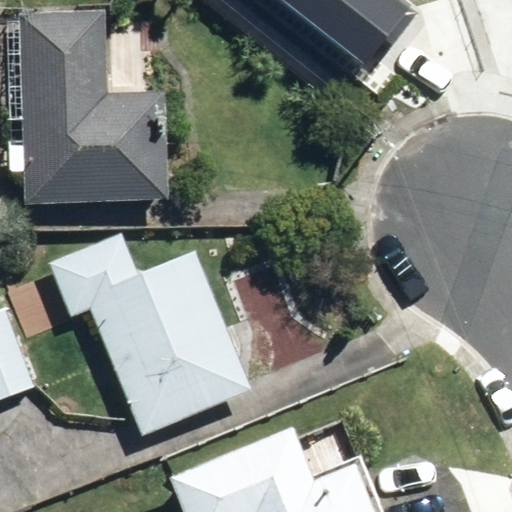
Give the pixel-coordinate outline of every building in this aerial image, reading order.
[(410,7),(399,0),(276,0),(366,66),(410,7)] [(103,14),(17,16),(22,207),(164,204),(161,94),(105,96),(103,14)] [(194,182),(193,231),(278,233),(279,184),(194,182)] [(87,311),(139,440),(250,395),(193,253),(136,276),(119,235),(44,265),(66,319),(87,311)] [(3,313),(0,314),(0,403),(33,391),(3,313)] [(287,430),(162,480),(175,511),(368,511),(349,464),(308,481),(287,430)]
